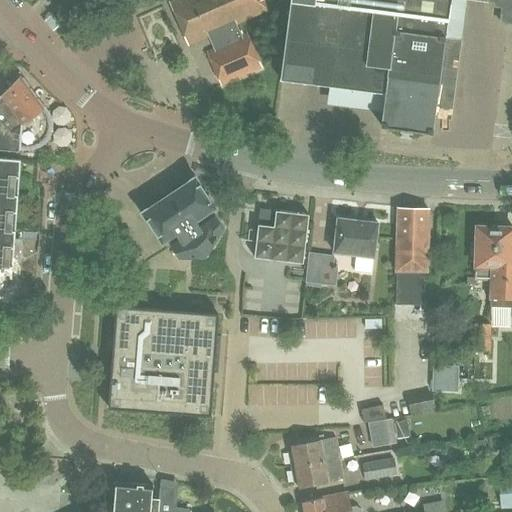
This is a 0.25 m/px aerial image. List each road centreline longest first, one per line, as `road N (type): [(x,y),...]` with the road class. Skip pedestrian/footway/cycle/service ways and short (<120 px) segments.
road 1 (secondary): [(511,182),(318,176),(126,124)]
road 2 (residential): [(272,511),(243,478),(122,454),(71,433),(57,405),(53,362)]
road 3 (residential): [(53,362),(73,197),(126,124)]
road 4 (secondary): [(126,124),(76,92),(10,21)]
